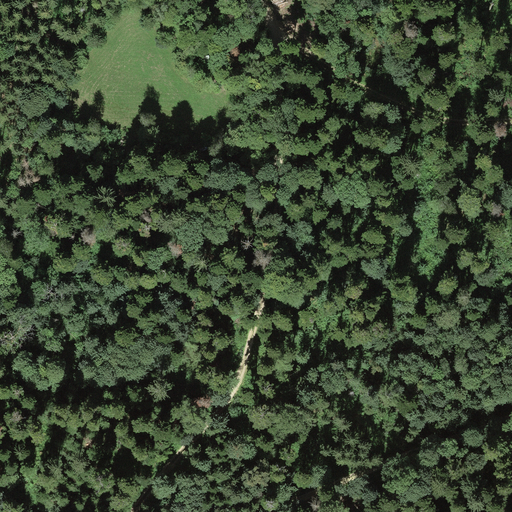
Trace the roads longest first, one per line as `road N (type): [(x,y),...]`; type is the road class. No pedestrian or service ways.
road 1 (track): [(131,511),(230,390),(260,320),(281,134),(274,43),(260,0)]
road 2 (track): [(511,125),(402,107),(269,28)]
road 3 (track): [(511,416),(273,511)]
